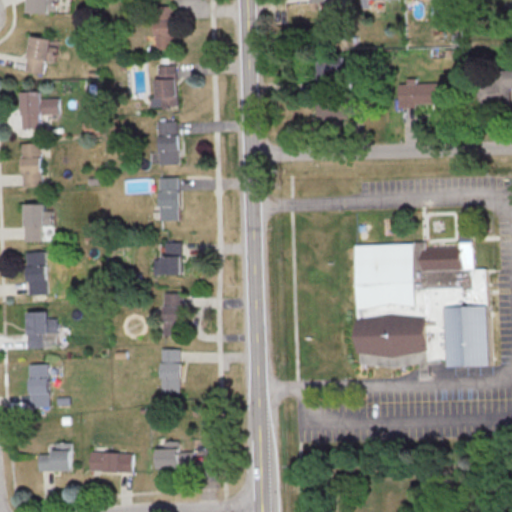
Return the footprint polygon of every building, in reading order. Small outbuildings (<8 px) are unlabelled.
[(27,0),(27,11),(55,12),(55,0),(27,0)] [(175,6),(156,5),(155,47),(174,48),(175,6)] [(26,71),(43,73),(44,60),(54,61),(57,38),(31,35),(26,71)] [(158,96),(150,97),(151,107),(178,106),(176,63),(157,64),(158,96)] [(511,88),(511,69),(496,70),(496,80),(477,81),(478,103),(511,102),(511,89),(511,88)] [(399,83),(399,107),(417,107),(417,103),(447,103),(446,81),(407,81),(407,83),(399,83)] [(60,113),(60,97),(43,98),(43,90),(22,91),(23,128),(40,127),(39,114),(60,113)] [(350,100),(317,98),(316,117),(349,119),(350,100)] [(180,163),(178,120),(158,121),(160,164),(180,163)] [(24,186),(43,186),(42,142),(23,143),(24,186)] [(179,176),(159,177),(160,219),(179,219),(179,176)] [(43,241),(43,225),(53,225),(54,210),(46,210),(47,203),(26,202),(25,240),(43,241)] [(182,274),(183,241),(165,240),(164,259),(155,259),(155,273),(182,274)] [(359,251),(474,247),(475,274),(492,273),(495,378),(450,379),(450,363),(363,365),(359,251)] [(28,251),(29,294),(48,293),(47,250),(28,251)] [(184,292),(164,292),(164,335),(183,336),(184,292)] [(29,311),(30,347),(59,346),(58,318),(50,318),(49,310),(29,311)] [(162,391),(181,391),(181,348),(162,348),(162,391)] [(50,406),(49,363),(30,363),(31,407),(50,406)] [(179,440),(166,440),(167,448),(157,448),(158,467),(194,466),(194,451),(179,451),(179,440)] [(40,470),(72,470),(72,449),(52,449),(53,453),(40,454),(40,470)] [(91,470),(134,471),(134,452),(91,451),(91,470)]
